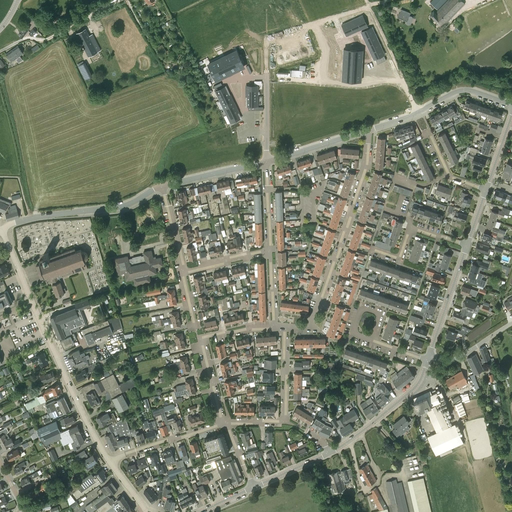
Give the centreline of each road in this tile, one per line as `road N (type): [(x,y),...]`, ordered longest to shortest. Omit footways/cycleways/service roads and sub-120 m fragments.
road 1 (tertiary): [(108,460),(2,233)]
road 2 (residential): [(416,112),(367,6),(313,23)]
road 3 (tertiary): [(2,233),(23,220),(114,208),(161,186)]
road 4 (residential): [(222,424),(199,339),(273,328)]
road 5 (unclassified): [(328,453),(414,388),(427,360)]
